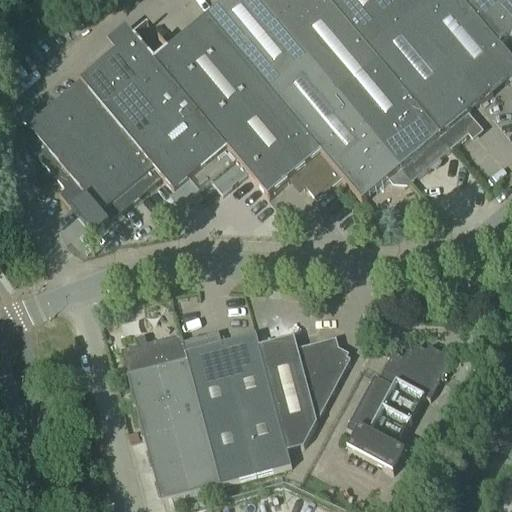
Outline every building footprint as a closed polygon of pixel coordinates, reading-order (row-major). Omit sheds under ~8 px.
[(255,0),(234,0),(208,23),(343,184),(363,208),(402,176),(403,175),(340,100),(255,0)] [(379,68),(369,57),(321,0),(255,0),(340,100),(379,68)] [(321,0),(369,57),(408,24),(390,3),(388,0),(321,0)] [(388,0),(390,3),(408,24),(436,0),(388,0)] [(511,84),(511,65),(501,52),(500,52),(456,0),(436,0),(408,24),(456,81),(481,110),(511,84)] [(511,0),(456,0),(500,52),(501,52),(511,41),(511,0)] [(317,205),(343,184),(208,23),(156,67),(168,81),(228,153),(250,179),(249,180),(269,203),(297,181),(317,205)] [(470,120),(481,110),(456,81),(408,24),(369,57),(379,68),(451,155),(479,132),(470,120)] [(223,200),(249,180),(250,179),(228,153),(168,81),(156,67),(135,43),(20,140),(66,195),(60,200),(95,242),(101,237),(107,243),(160,198),(154,191),(163,184),(181,204),(196,202),(213,188),(223,200)] [(412,188),(451,155),(379,68),(340,100),(403,175),(402,176),(412,188)] [(223,349),(220,338),(184,347),(222,492),(292,473),(289,457),(287,458),(255,340),(223,349)] [(222,492),(184,347),(182,340),(122,356),(162,507),(222,492)] [(287,458),(289,457),(305,453),(352,365),(341,359),(337,344),(298,354),(295,342),(260,351),(257,340),(255,340),(287,458)] [(428,357),(418,352),(409,368),(395,361),(381,387),(376,385),(348,437),(357,442),(349,456),(396,480),(408,458),(400,454),(426,404),(432,407),(443,387),(445,388),(460,361),(447,354),(444,360),(430,353),(428,357)]
